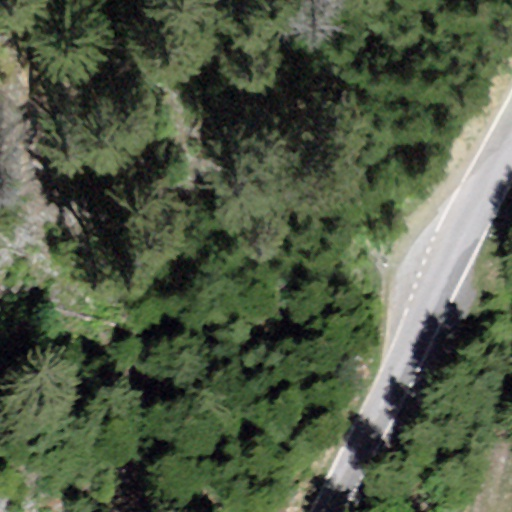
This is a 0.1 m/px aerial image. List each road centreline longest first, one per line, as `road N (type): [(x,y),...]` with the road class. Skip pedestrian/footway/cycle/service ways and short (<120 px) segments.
road 1 (tertiary): [(328,511),(511,136)]
road 2 (track): [(476,511),(490,415),(511,352)]
